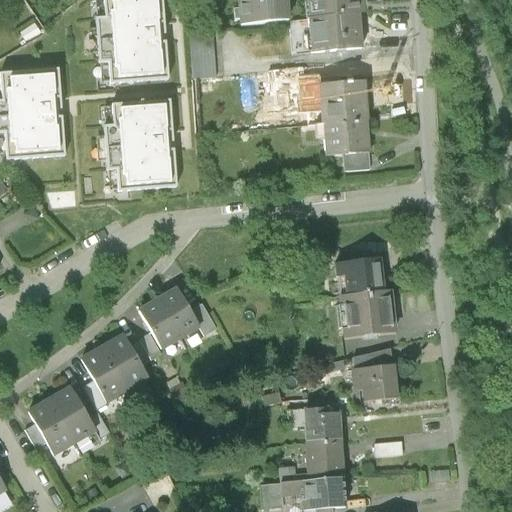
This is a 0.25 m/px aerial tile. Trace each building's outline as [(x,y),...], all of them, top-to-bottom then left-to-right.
[(167,81),(164,43),(158,44),(157,25),(163,25),(161,0),(102,0),(104,19),(94,20),(98,64),(107,64),(109,85),(167,81)] [(237,0),(239,11),(235,12),(237,24),(240,23),(241,30),(292,24),(288,0),(237,0)] [(359,0),(301,0),(304,24),(354,19),(361,18),(359,0)] [(354,19),(304,24),(307,55),(357,50),(354,19)] [(40,36),(35,26),(20,34),(26,44),(40,36)] [(214,56),(212,34),(192,37),(197,81),(217,79),(214,56)] [(63,157),(61,118),(54,119),(52,100),(59,100),(57,70),(0,74),(0,95),(1,102),(0,102),(0,135),(3,135),(5,162),(63,157)] [(278,75),(241,80),(244,105),(282,101),(279,82),(278,75)] [(366,84),(319,88),(320,100),(306,101),(308,129),(315,128),(370,124),(366,84)] [(175,189),(173,151),(166,152),(165,133),(171,133),(169,102),(110,106),(112,127),(102,128),(106,172),(115,172),(117,193),(175,189)] [(370,124),(315,128),(316,143),(326,142),(328,161),(343,160),(368,158),(372,158),(370,124)] [(368,158),(343,160),(344,175),(370,173),(368,158)] [(341,283),(343,299),(388,294),(385,260),(334,266),(336,283),(341,283)] [(178,291),(157,303),(181,344),(201,333),(191,315),(178,291)] [(343,299),(339,300),(344,343),(397,337),(392,294),(388,294),(343,299)] [(157,303),(139,314),(150,332),(163,355),(181,344),(157,303)] [(202,309),(191,315),(201,333),(204,338),(215,332),(202,309)] [(237,313),(238,321),(247,320),(245,312),(237,313)] [(137,339),(140,344),(151,364),(164,357),(163,355),(150,332),(137,339)] [(102,351),(128,397),(150,384),(141,369),(130,350),(123,338),(102,351)] [(140,344),(130,350),(141,369),(151,364),(140,344)] [(353,361),(354,373),(392,368),(391,350),(353,361)] [(102,351),(81,363),(93,383),(107,409),(128,397),(102,351)] [(392,368),(354,373),(356,396),(363,395),(364,406),(400,402),(396,368),(392,368)] [(107,409),(93,383),(83,389),(98,414),(107,409)] [(50,401),(76,448),(97,436),(89,422),(70,390),(50,401)] [(50,401),(28,414),(35,427),(46,446),(55,461),(76,448),(50,401)] [(330,411),(304,413),(305,429),(306,446),(343,443),(341,417),(330,418),(330,411)] [(287,430),(305,429),(304,413),(286,414),(287,430)] [(99,417),(89,422),(97,436),(100,440),(109,435),(99,417)] [(46,446),(35,427),(25,433),(36,452),(46,446)] [(343,443),(306,446),(308,478),(309,485),(346,482),(343,443)] [(401,444),(373,447),(374,460),(402,457),(401,444)] [(309,485),(308,478),(293,479),(293,474),(279,475),(281,487),(309,485)] [(348,511),(346,482),(309,485),(281,487),(282,501),(304,499),(304,511),(348,511)] [(282,501),(281,487),(260,489),(261,511),(277,511),(283,511),(282,501)]
